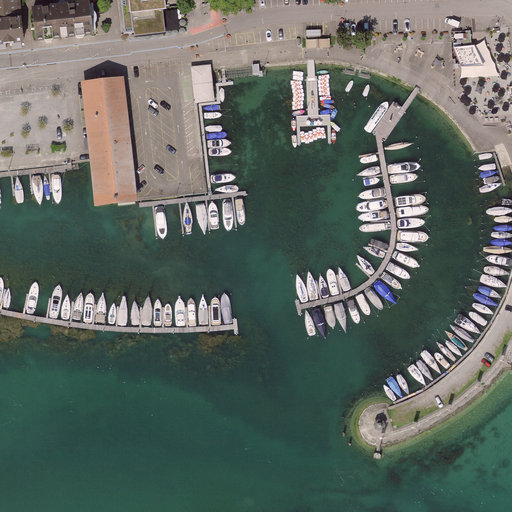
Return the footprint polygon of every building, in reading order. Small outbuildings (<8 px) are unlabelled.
[(0,0),(0,44),(24,42),(18,0),(0,0)] [(61,0),(55,8),(33,11),(34,20),(30,21),(32,31),(35,30),(36,41),(44,40),(45,42),(46,43),(52,42),(53,40),(53,38),(76,36),(76,38),(78,39),(84,38),(85,37),(84,35),(92,34),(89,4),(72,6),(68,3),(67,3),(62,0),(61,0)] [(119,0),(124,34),(134,33),(134,30),(164,27),(162,10),(166,10),(164,0),(119,0)] [(498,70),(487,39),(456,49),(467,81),(499,71),(499,69),(498,70)] [(329,40),(306,41),(307,49),(330,48),(329,40)] [(263,67),(252,68),(253,79),(264,78),(263,67)] [(210,68),(192,69),(195,105),(213,103),(210,68)] [(79,81),(93,206),(135,203),(122,78),(79,81)] [(380,421),(376,423),(374,427),(376,431),(380,433),(384,431),(386,427),(385,423),(380,421)]
